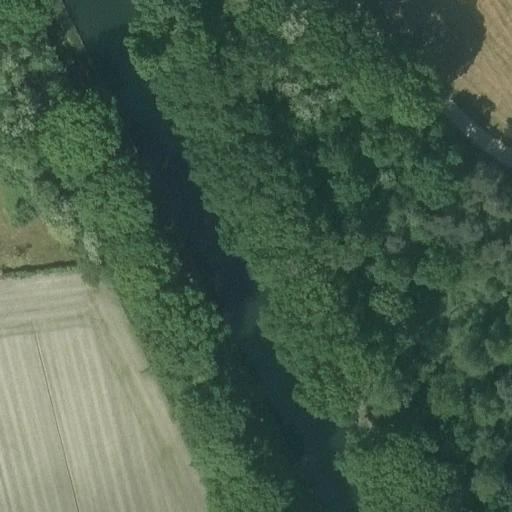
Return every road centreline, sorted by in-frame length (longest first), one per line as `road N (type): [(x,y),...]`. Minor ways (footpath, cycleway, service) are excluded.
road 1 (track): [(304,511),(39,0)]
road 2 (track): [(511,156),(454,116),(337,0)]
